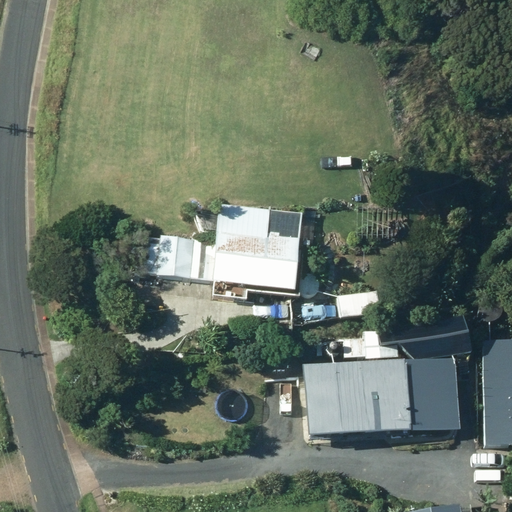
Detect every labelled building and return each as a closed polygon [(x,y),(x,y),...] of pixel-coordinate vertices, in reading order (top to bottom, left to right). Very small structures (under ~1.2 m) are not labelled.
[(211,306),(293,313),(301,226),(269,223),(270,219),(220,215),(218,227),(202,225),(200,243),(216,245),(214,268),(191,265),(193,243),(161,240),(157,287),(213,292),(211,306)] [(387,222),(361,221),(360,240),(387,241),(387,222)] [(456,269),(455,249),(440,249),(441,269),(456,269)] [(300,294),(302,296),(306,298),(310,299),(314,298),(317,296),(320,293),(321,289),(321,285),(320,282),(318,279),(314,276),(311,275),(307,275),(303,277),(301,279),(299,282),(298,286),(298,290),(300,294)] [(382,302),(337,306),(339,334),(384,330),(382,302)] [(413,372),(470,365),(465,330),(370,341),(373,365),(401,362),(413,372)] [(323,356),(325,358),(328,359),(331,360),(334,359),(336,358),(338,355),(339,353),(339,350),(338,347),(337,345),(334,343),(331,342),(329,342),(326,343),(324,345),(322,348),(322,350),(322,353),(323,356)] [(298,359),(300,361),(302,363),(305,363),(308,362),(311,361),(312,359),(314,356),(314,353),(313,350),(311,348),(309,346),(306,345),(303,346),(300,347),(298,348),(297,351),(296,354),(296,356),(298,359)] [(511,455),(511,352),(482,352),(485,457),(511,455)] [(343,368),(364,368),(363,354),(343,354),(343,368)] [(302,385),(307,458),(461,446),(455,372),(302,385)]
